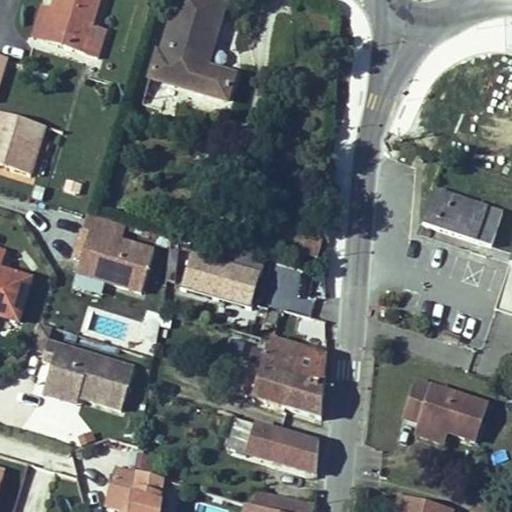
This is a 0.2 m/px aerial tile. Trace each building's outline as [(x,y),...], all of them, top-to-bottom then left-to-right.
[(53,0),(51,11),(41,42),(96,58),(100,44),(86,39),(90,27),(97,0),(53,0)] [(156,56),(149,80),(226,103),(234,77),(205,69),(225,2),(217,0),(177,0),(161,57),(156,56)] [(446,15),(447,0),(417,0),(416,11),(446,15)] [(30,39),(41,42),(51,11),(39,7),(30,39)] [(104,31),(90,27),(86,39),(100,44),(104,31)] [(0,168),(28,177),(44,127),(0,113),(0,168)] [(38,163),(50,166),(60,131),(48,128),(38,163)] [(501,213),(434,191),(423,228),(490,249),(501,213)] [(127,228),(86,215),(83,228),(124,240),(127,228)] [(87,229),(83,228),(74,256),(79,258),(87,229)] [(142,299),(157,250),(124,240),(87,229),(79,258),(73,278),(142,299)] [(323,239),(307,234),(302,258),(322,262),(323,239)] [(224,261),(262,271),(265,259),(227,249),(224,261)] [(251,310),(262,273),(189,251),(178,288),(251,310)] [(511,266),(509,266),(494,312),(511,318),(511,266)] [(0,316),(18,322),(30,281),(0,272),(0,316)] [(50,330),(37,326),(29,355),(40,358),(51,362),(49,371),(39,401),(74,412),(76,404),(121,418),(134,374),(45,347),(50,330)] [(300,351),(270,342),(268,351),(297,360),(300,351)] [(280,409),(297,360),(268,351),(267,353),(253,349),(248,365),(241,363),(232,394),(280,409)] [(300,351),(297,360),(280,409),(319,421),(326,359),(300,351)] [(37,368),(49,371),(51,362),(40,358),(37,368)] [(416,385),(404,420),(420,425),(448,434),(474,443),(486,408),(416,385)] [(226,416),(228,407),(223,405),(225,400),(221,398),(216,413),(226,416)] [(235,419),(237,410),(228,407),(226,416),(235,419)] [(235,423),(227,450),(315,477),(317,447),(235,423)] [(448,434),(420,425),(415,437),(443,447),(448,434)] [(139,445),(138,455),(151,457),(152,447),(139,445)] [(156,511),(161,482),(136,475),(135,474),(115,468),(108,494),(133,502),(131,511),(156,511)] [(131,511),(133,502),(108,494),(103,508),(115,511),(131,511)] [(252,496),(248,508),(262,511),(311,511),(312,509),(252,496)] [(398,498),(393,511),(403,511),(406,500),(398,498)] [(442,511),(443,510),(406,500),(403,511),(442,511)]
